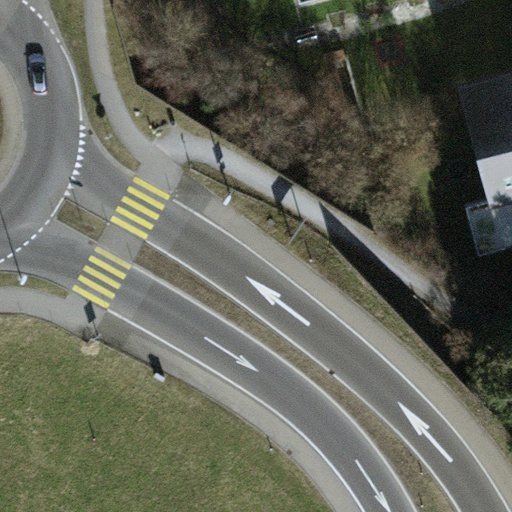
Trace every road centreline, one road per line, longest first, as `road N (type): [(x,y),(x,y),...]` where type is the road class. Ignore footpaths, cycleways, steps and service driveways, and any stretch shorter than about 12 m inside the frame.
road 1 (motorway): [(489,511),(426,424),(332,338),(230,262),(46,147)]
road 2 (motorway): [(0,226),(103,276),(251,367),(320,427),(380,511)]
road 3 (secondary): [(46,147),(46,104),(32,63),(6,29)]
